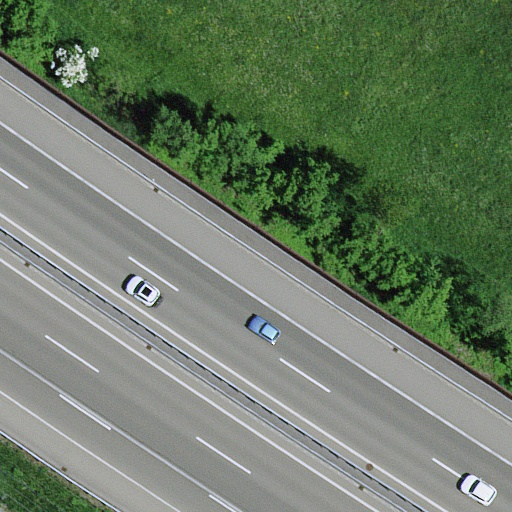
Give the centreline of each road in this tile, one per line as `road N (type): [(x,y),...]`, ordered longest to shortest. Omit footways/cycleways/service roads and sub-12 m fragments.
road 1 (motorway): [(511,506),(0,172)]
road 2 (motorway): [(0,316),(303,511)]
